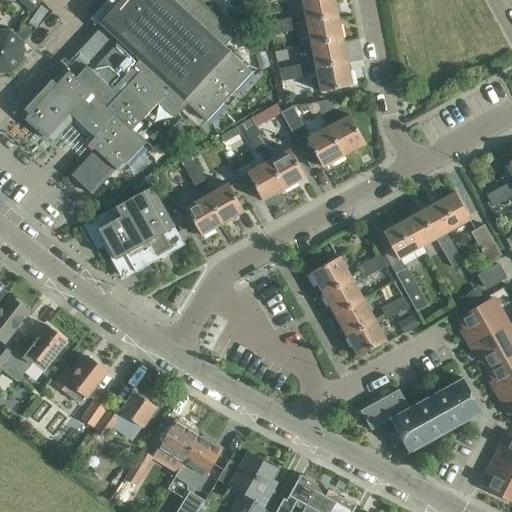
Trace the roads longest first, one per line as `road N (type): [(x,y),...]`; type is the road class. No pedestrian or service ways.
road 1 (residential): [(411,167),(226,270),(212,291)]
road 2 (tertiary): [(171,356),(0,225)]
road 3 (tertiary): [(457,510),(282,419)]
road 4 (residential): [(411,167),(394,132),(368,0)]
road 5 (residential): [(212,291),(248,328),(300,359),(313,380),(313,404)]
road 6 (residential): [(313,404),(445,338)]
road 7 (residential): [(0,110),(75,26),(78,0)]
road 8 (tertiary): [(282,419),(171,356)]
